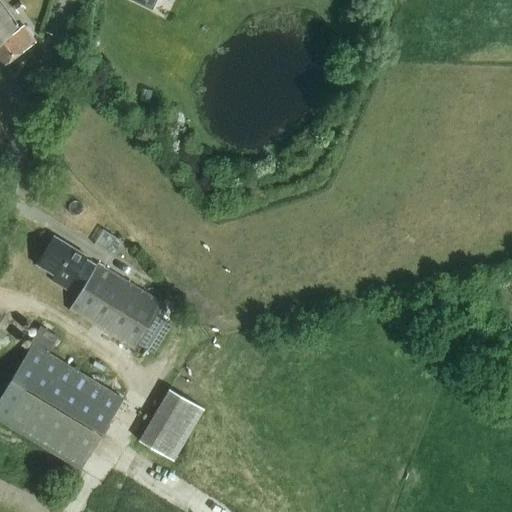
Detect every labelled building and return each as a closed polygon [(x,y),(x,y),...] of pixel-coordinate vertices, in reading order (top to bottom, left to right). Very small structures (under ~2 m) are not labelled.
[(130,0),(152,10),(156,0),(130,0)] [(19,29),(0,2),(0,59),(4,65),(35,43),(23,26),(19,29)] [(20,2),(13,7),(19,14),(26,9),(20,2)] [(123,243),(103,230),(94,244),(114,256),(123,243)] [(141,342),(155,351),(172,323),(159,314),(164,306),(100,266),(99,265),(96,269),(84,261),(87,257),(54,237),(43,255),(40,253),(33,265),(40,269),(41,268),(55,276),(52,281),(78,298),(69,312),(70,313),(71,312),(135,352),(141,342)] [(0,399),(0,420),(83,472),(125,399),(50,355),(59,338),(41,327),(30,344),(33,346),(0,399)] [(195,358),(200,378),(260,364),(255,344),(195,358)] [(203,410),(168,390),(138,441),(173,461),(203,410)]
